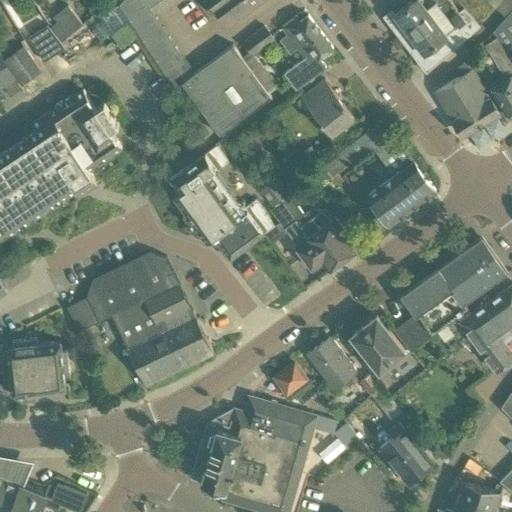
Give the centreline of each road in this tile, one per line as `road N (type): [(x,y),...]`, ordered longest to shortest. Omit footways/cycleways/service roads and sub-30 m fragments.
road 1 (residential): [(269,342),(479,185)]
road 2 (tertiary): [(479,185),(331,0)]
road 3 (residential): [(137,224),(157,242),(201,259),(269,342)]
road 4 (residential): [(426,511),(511,360)]
road 5 (residential): [(120,424),(189,397),(269,342)]
road 6 (residential): [(0,435),(120,424)]
